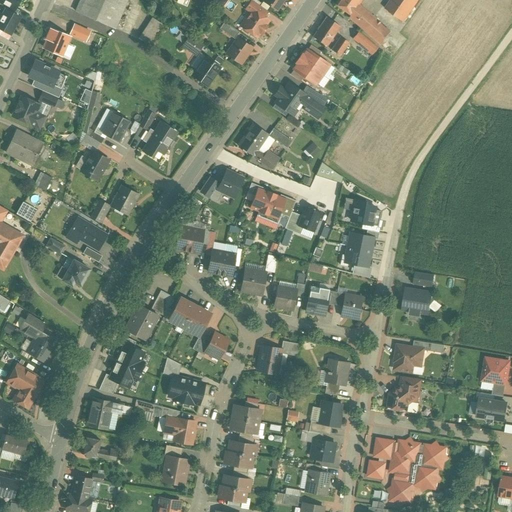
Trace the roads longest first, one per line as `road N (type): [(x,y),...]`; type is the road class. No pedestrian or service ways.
road 1 (tertiary): [(141,246),(318,0)]
road 2 (track): [(511,34),(405,183),(385,288)]
road 3 (tertiary): [(141,246),(96,332),(62,436)]
road 4 (residential): [(254,321),(214,425),(199,511)]
road 5 (residential): [(359,418),(511,442)]
road 6 (residential): [(141,246),(254,321)]
